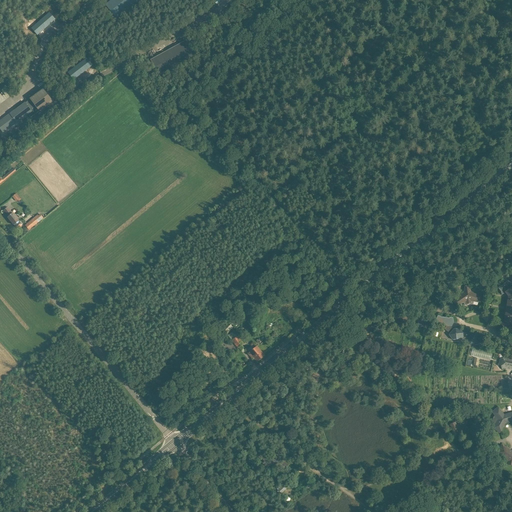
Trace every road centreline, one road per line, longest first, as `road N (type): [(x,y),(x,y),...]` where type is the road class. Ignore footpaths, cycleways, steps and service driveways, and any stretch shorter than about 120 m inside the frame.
road 1 (primary): [(215,409),(497,174)]
road 2 (unclassified): [(173,440),(0,232)]
road 3 (track): [(374,511),(229,398)]
road 4 (unknown): [(0,107),(22,90),(45,42),(94,0)]
